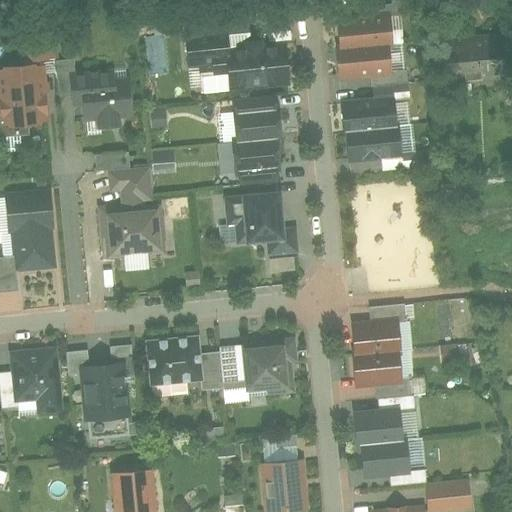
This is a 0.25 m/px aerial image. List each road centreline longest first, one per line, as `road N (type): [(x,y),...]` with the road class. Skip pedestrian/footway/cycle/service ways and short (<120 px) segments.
road 1 (residential): [(313,303),(0,330)]
road 2 (residential): [(299,0),(331,275),(313,303)]
road 3 (residential): [(313,303),(333,511)]
